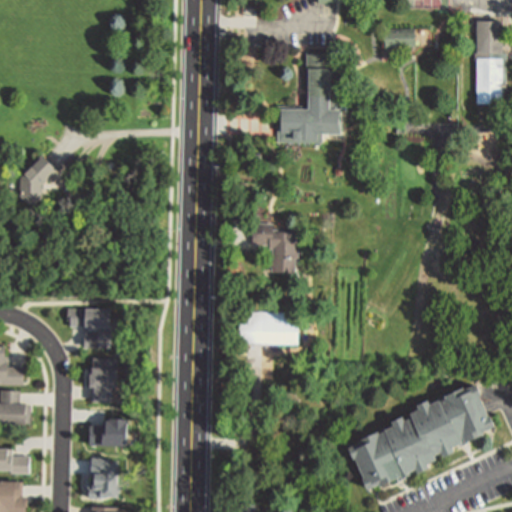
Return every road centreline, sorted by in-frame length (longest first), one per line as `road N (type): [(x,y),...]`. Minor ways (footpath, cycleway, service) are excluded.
road 1 (tertiary): [(201,0),(192,511)]
road 2 (residential): [(38,329),(65,375),(61,511)]
